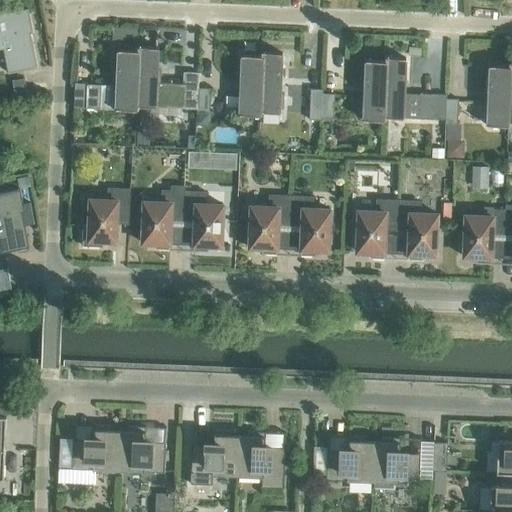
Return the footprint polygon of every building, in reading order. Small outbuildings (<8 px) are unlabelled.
[(30,34),(32,34),(28,9),(0,14),(0,48),(3,48),(8,74),(37,68),(30,34)] [(197,109),(198,88),(198,85),(199,73),(183,72),(183,84),(159,83),(160,70),(157,70),(158,48),(137,47),(137,51),(138,51),(135,107),(136,107),(185,109),(197,109)] [(136,111),(136,107),(135,107),(138,51),(137,51),(118,50),(116,86),(87,84),(87,83),(74,83),(73,108),(136,111)] [(261,52),(261,56),(262,56),(259,112),(260,112),(279,113),(279,110),(282,110),(283,94),(280,94),(282,53),(261,52)] [(262,56),(261,56),(242,55),(240,96),(237,96),(236,112),(239,112),(239,115),(260,116),(260,112),(259,112),(262,56)] [(385,57),(385,61),(383,117),(384,117),(403,118),(403,115),(406,115),(407,99),(404,99),(405,58),(385,57)] [(385,61),(365,61),(364,101),(361,101),(360,117),(363,117),(363,121),(384,121),(384,117),(383,117),(385,61)] [(509,67),(508,67),(489,66),(487,107),(484,107),(484,122),(487,123),(487,126),(507,127),(508,123),(507,123),(509,67)] [(24,79),(12,81),(15,95),(26,94),(24,79)] [(197,109),(197,113),(209,114),(210,89),(198,88),(197,109)] [(309,114),(321,115),(322,94),(322,90),(310,89),(309,114)] [(321,115),(321,119),(333,119),(334,94),(322,94),(321,115)] [(433,120),(434,94),(422,94),(421,119),(433,120)] [(433,120),(444,120),(445,120),(446,99),(446,95),(434,94),(433,120)] [(445,120),(444,120),(444,124),(457,125),(458,99),(446,99),(445,120)] [(197,115),(197,125),(208,125),(208,115),(197,115)] [(137,133),(136,144),(149,144),(150,134),(137,133)] [(447,141),(447,156),(463,156),(464,141),(447,141)] [(472,167),(472,185),(488,185),(488,167),(472,167)] [(28,177),(17,178),(19,188),(30,187),(28,177)] [(170,221),(182,221),(184,191),(184,186),(170,186),(170,191),(161,190),(161,202),(143,202),(141,243),(154,244),(154,249),(169,250),(170,221)] [(107,200),(89,199),(88,225),(83,225),(82,246),(103,247),(103,242),(116,242),(117,219),(128,219),(127,224),(128,224),(130,189),(107,188),(107,200)] [(0,252),(0,254),(29,248),(22,214),(25,214),(20,189),(0,192),(0,252)] [(184,191),(182,221),(194,222),(193,251),(208,252),(209,246),(221,247),(223,205),(205,204),(206,192),(184,191)] [(278,226),(289,226),(291,196),(269,195),(268,207),(251,206),(249,248),(261,249),(261,254),(277,255),(278,226)] [(291,196),(289,226),(301,227),(300,256),(316,256),(316,251),(328,251),(330,210),(313,209),(313,197),(291,196)] [(385,230),(397,230),(398,200),(376,200),(375,212),(358,211),(356,253),(368,253),(368,258),(384,259),(385,230)] [(398,200),(397,230),(409,231),(407,260),(423,261),(423,255),(435,256),(437,214),(420,213),(420,201),(398,200)] [(492,235),(504,235),(505,210),(493,210),(493,217),(465,215),(463,257),(476,258),(475,263),(491,264),(492,235)] [(71,469),(118,471),(119,431),(112,431),(112,426),(94,425),(93,440),(73,439),(71,469)] [(119,431),(118,471),(164,473),(165,443),(145,442),(146,427),(127,426),(127,431),(119,431)] [(190,474),(237,476),(239,436),(232,436),(232,431),(213,430),(212,445),(192,444),(190,474)] [(239,436),(237,476),(262,477),(261,488),(283,488),(285,448),(264,447),(265,432),(246,431),(246,436),(239,436)] [(496,474),(499,474),(511,474),(511,434),(511,441),(498,441),(496,474)] [(326,480),(372,482),(374,442),(367,441),(367,437),(348,436),(348,451),(327,450),(326,480)] [(374,442),(372,482),(374,482),(373,488),(394,489),(394,483),(419,484),(420,454),(399,453),(400,438),(381,437),(381,442),(374,442)] [(432,471),(446,472),(447,443),(433,442),(432,471)] [(434,472),(434,483),(446,483),(446,472),(434,472)] [(491,485),(490,511),(511,511),(511,474),(499,474),(499,486),(491,485)]
